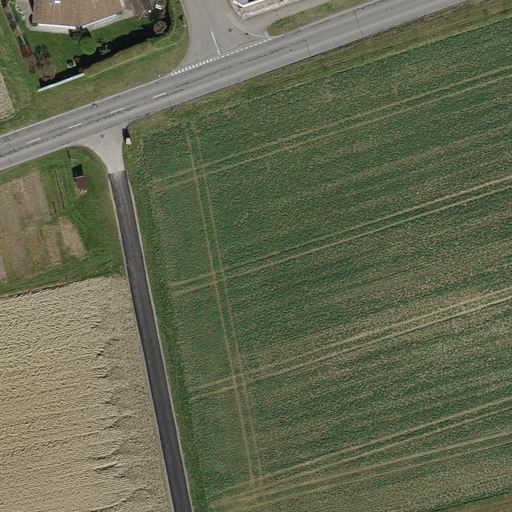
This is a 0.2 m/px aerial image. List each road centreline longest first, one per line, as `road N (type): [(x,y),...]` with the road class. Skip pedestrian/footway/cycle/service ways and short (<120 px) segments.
road 1 (track): [(180,511),(101,114)]
road 2 (tertiary): [(0,151),(227,68)]
road 3 (tertiary): [(227,68),(413,0)]
